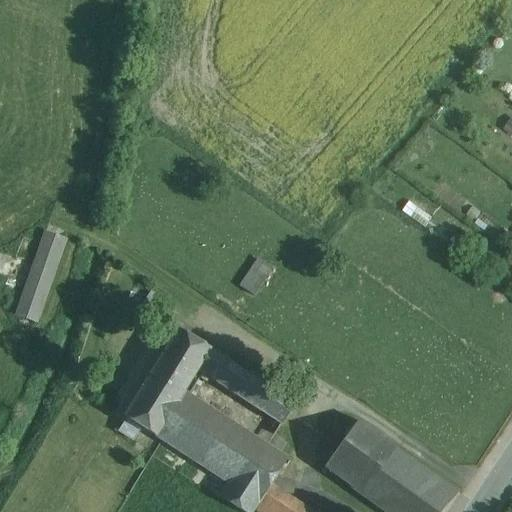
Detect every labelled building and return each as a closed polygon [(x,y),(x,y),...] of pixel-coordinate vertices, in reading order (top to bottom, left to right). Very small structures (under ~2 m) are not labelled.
[(45,232),(16,315),(35,322),(64,239),(45,232)] [(265,280),(251,271),(240,287),(254,296),(265,280)] [(175,306),(151,292),(141,308),(165,323),(175,306)] [(178,332),(124,418),(155,437),(183,392),(197,369),(209,351),(178,332)] [(294,405),(209,351),(197,369),(202,373),(199,378),(206,382),(209,378),(281,424),(294,405)] [(287,459),(183,392),(155,437),(228,484),(219,497),(242,511),(252,511),(254,510),(269,486),(287,459)] [(447,511),(460,494),(358,421),(325,468),(386,511),(447,511)] [(310,511),(269,486),(254,510),(257,511),(310,511)]
